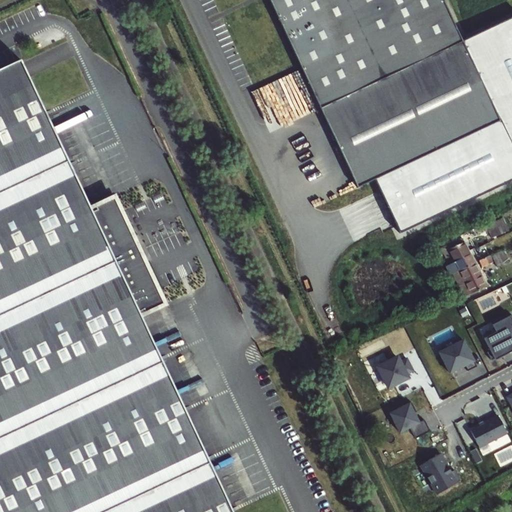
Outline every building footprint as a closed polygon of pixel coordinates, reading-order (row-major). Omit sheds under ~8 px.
[(267,0),(356,188),(376,178),(500,121),(461,39),(443,0),(267,0)] [(500,121),(376,178),(401,232),(511,180),(511,15),(461,39),(500,121)] [(90,209),(20,60),(0,69),(0,511),(232,511),(141,317),(166,306),(115,198),(90,209)] [(283,78),(255,91),(267,120),(279,114),(284,124),(300,117),(283,78)] [(439,250),(446,264),(467,252),(459,238),(439,250)] [(477,260),(486,256),(482,251),(475,255),(477,260)] [(446,264),(452,274),(473,262),(467,252),(446,264)] [(486,256),(477,260),(481,265),(488,261),(486,256)] [(473,262),(452,274),(466,297),(486,285),(473,262)] [(485,340),(491,352),(488,354),(492,362),(511,351),(511,316),(493,326),(497,333),(485,340)] [(451,374),(466,367),(469,372),(478,368),(464,341),(440,353),(451,374)] [(378,367),(389,387),(409,378),(407,374),(414,371),(408,358),(400,362),(398,357),(378,367)] [(431,432),(424,419),(419,422),(415,413),(417,412),(412,401),(390,412),(400,432),(410,427),(417,439),(431,432)] [(480,448),(508,434),(499,417),(471,431),(480,448)]
